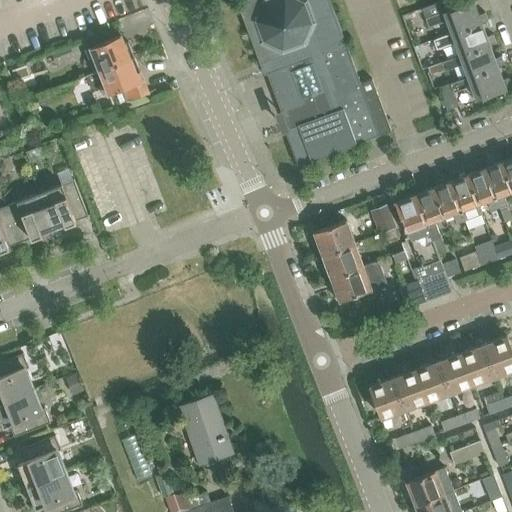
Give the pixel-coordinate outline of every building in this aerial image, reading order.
[(284,119),(288,128),(284,130),(288,138),(298,165),(351,145),(369,138),(377,136),(391,130),(372,78),(361,83),(330,0),(244,0),(240,10),(264,75),(267,74),(284,119)] [(443,0),(423,7),(427,17),(432,15),(444,11),(458,6),(456,0),(455,0),(443,0)] [(430,26),(447,19),(452,33),(482,22),(489,20),(486,12),(479,14),(473,0),(458,6),(444,11),(432,15),(427,17),(430,26)] [(494,33),(487,36),(482,22),(452,33),(435,40),(438,48),(455,41),(460,54),(442,61),(442,62),(497,41),(494,33)] [(89,57),(94,55),(99,69),(135,56),(129,40),(125,42),(122,34),(85,48),(89,57)] [(468,76),(439,87),(505,63),(502,55),(495,58),(490,44),(497,42),(497,41),(442,62),(446,70),(463,63),(468,76)] [(70,45),(52,52),(56,64),(75,56),(70,45)] [(141,71),(135,56),(99,69),(105,83),(100,85),(104,94),(123,87),(128,100),(149,92),(144,78),(140,80),(137,72),(141,71)] [(442,73),(438,62),(429,65),(433,76),(442,73)] [(498,66),(505,63),(439,87),(447,109),(459,105),(454,91),(471,85),(476,99),(511,85),(511,82),(510,77),(503,80),(498,66)] [(511,157),(502,161),(511,189),(511,157)] [(485,168),(505,221),(511,218),(511,215),(504,193),(511,190),(511,189),(502,161),(485,168)] [(485,168),(467,174),(478,203),(487,199),(491,210),(500,207),(485,168)] [(482,213),(478,203),(467,174),(450,181),(464,220),(482,213)] [(74,178),(62,183),(61,182),(39,191),(53,228),(65,223),(65,224),(76,220),(76,219),(88,214),(74,178)] [(457,223),(464,220),(450,181),(430,188),(441,216),(453,212),(457,223)] [(430,188),(416,193),(432,238),(441,235),(435,219),(441,216),(430,188)] [(43,233),(42,232),(53,228),(39,191),(16,200),(17,201),(6,205),(20,241),(31,237),(43,233)] [(423,265),(415,268),(419,279),(421,278),(429,300),(453,291),(447,276),(442,263),(440,259),(432,238),(416,193),(395,201),(408,236),(410,235),(416,251),(418,251),(423,265)] [(380,232),(384,231),(396,227),(387,204),(371,209),(380,232)] [(0,207),(0,249),(9,246),(9,245),(20,241),(6,205),(0,207)] [(322,252),(323,253),(355,242),(346,219),(314,231),(318,240),(316,243),(319,251),(322,252)] [(388,243),(400,238),(396,227),(384,231),(388,243)] [(490,238),(477,243),(485,263),(498,257),(494,246),(490,238)] [(511,239),(494,246),(498,257),(499,258),(511,253),(511,239)] [(330,274),(331,276),(363,264),(355,242),(323,253),(326,263),(324,264),(328,275),(330,274)] [(396,262),(408,258),(404,249),(393,254),(396,262)] [(477,250),(460,256),(465,270),(482,264),(477,250)] [(460,271),(456,258),(442,263),(447,276),(460,271)] [(363,264),(331,276),(335,286),(332,287),(336,298),(339,297),(340,299),(369,289),(371,292),(389,286),(379,259),(363,265),(363,264)] [(416,280),(399,286),(407,308),(429,300),(421,278),(419,279),(415,268),(411,269),(416,280)] [(511,367),(511,345),(508,334),(484,343),(495,374),(511,367)] [(472,382),(495,374),(484,343),(461,352),(472,382)] [(0,401),(33,388),(25,368),(29,366),(23,352),(0,360),(0,401)] [(449,391),(472,382),(461,352),(438,360),(449,391)] [(438,360),(415,368),(426,399),(449,391),(438,360)] [(404,408),(426,399),(415,368),(392,377),(404,408)] [(84,390),(77,372),(67,376),(74,394),(84,390)] [(369,385),(381,416),(404,408),(392,377),(369,385)] [(45,407),(41,408),(33,388),(0,401),(0,417),(3,426),(10,423),(15,435),(50,421),(45,407)] [(233,452),(213,393),(180,405),(186,422),(201,464),(233,452)] [(486,404),(490,414),(508,407),(504,398),(486,404)] [(481,417),(477,407),(459,414),(463,424),(481,417)] [(459,414),(441,421),(444,431),(463,424),(459,414)] [(418,440),(435,434),(432,425),(414,431),(418,440)] [(495,426),(485,429),(492,447),(502,443),(495,426)] [(414,431),(396,437),(400,447),(418,440),(414,431)] [(18,463),(21,472),(18,473),(23,487),(65,470),(57,450),(61,448),(55,434),(20,448),(24,460),(18,463)] [(455,463),(486,451),(481,440),(450,451),(455,463)] [(492,447),(500,466),(509,462),(502,443),(492,447)] [(436,469),(407,480),(416,505),(445,494),(445,493),(454,489),(445,467),(436,470),(436,469)] [(77,489),(73,490),(65,470),(23,487),(28,500),(32,498),(35,508),(42,505),(44,511),(60,511),(82,503),(77,489)] [(511,471),(502,474),(509,492),(511,490),(511,471)] [(494,474),(482,478),(489,496),(500,491),(494,474)] [(416,505),(418,511),(461,511),(463,511),(454,489),(445,493),(445,494),(416,505)] [(208,490),(187,498),(190,507),(211,500),(208,490)] [(175,492),(166,495),(171,511),(175,511),(190,507),(187,498),(185,493),(175,492)] [(234,511),(228,496),(181,511),(234,511)]
